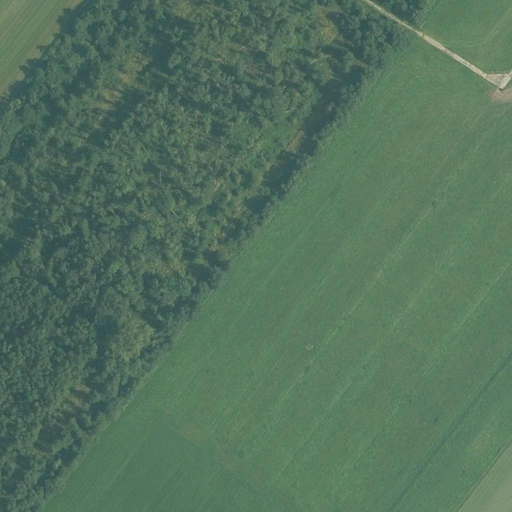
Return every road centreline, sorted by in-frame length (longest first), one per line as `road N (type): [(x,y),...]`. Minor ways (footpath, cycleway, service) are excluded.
road 1 (track): [(124,0),(0,159)]
road 2 (track): [(366,0),(501,85),(511,72)]
